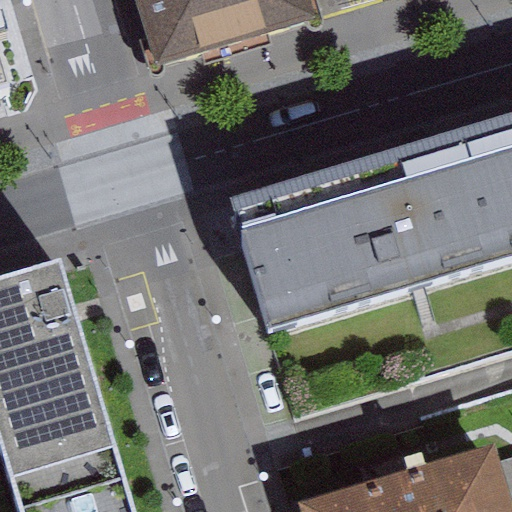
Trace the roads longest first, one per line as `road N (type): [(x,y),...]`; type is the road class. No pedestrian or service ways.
road 1 (residential): [(511,60),(123,177)]
road 2 (residential): [(223,511),(123,177)]
road 3 (residential): [(123,177),(70,0)]
road 4 (residential): [(123,177),(0,214)]
